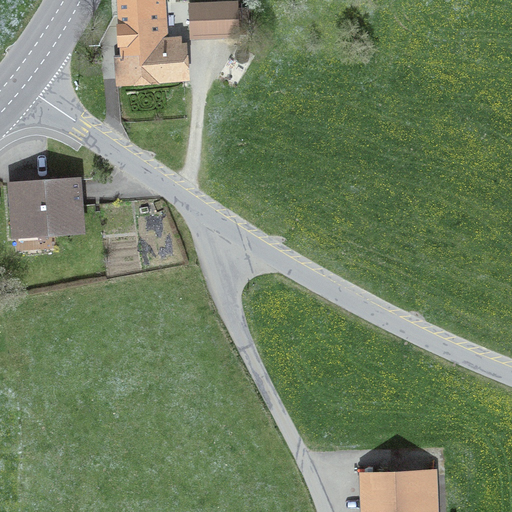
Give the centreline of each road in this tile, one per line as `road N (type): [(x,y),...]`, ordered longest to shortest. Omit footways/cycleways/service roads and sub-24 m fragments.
road 1 (unclassified): [(511,375),(224,231)]
road 2 (unclassified): [(324,511),(223,293),(224,231)]
road 3 (unclassified): [(224,231),(18,83)]
